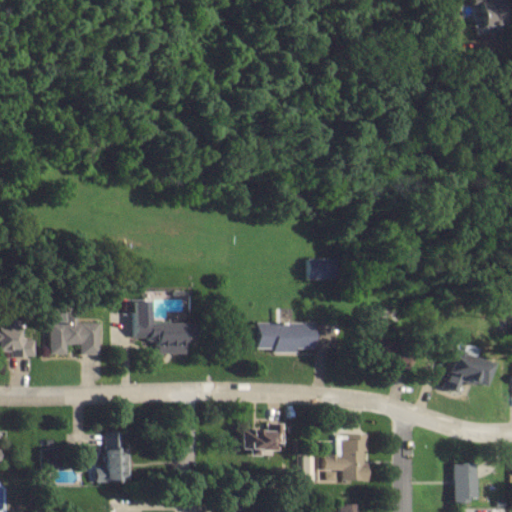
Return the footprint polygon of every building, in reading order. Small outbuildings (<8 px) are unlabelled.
[(474,1),(478,30),(503,27),(499,0),(497,0),(485,1),(484,0),(469,0),(470,2),(474,1)] [(304,279),(331,279),(330,258),(303,258),(304,279)] [(129,301),(129,342),(154,342),(154,354),(181,354),(181,341),(188,341),(188,322),(146,323),(146,301),(129,301)] [(48,354),(63,354),(63,344),(78,344),(78,354),(98,354),(99,323),(77,322),(77,312),(48,311),(48,354)] [(0,350),(8,351),(8,356),(33,357),(34,340),(22,339),(22,330),(6,329),(6,322),(0,321),(0,350)] [(310,350),(309,322),(252,323),(252,349),(269,348),(269,351),(310,350)] [(480,387),(488,360),(448,349),(437,388),(454,393),(457,381),(480,387)] [(376,367),(404,367),(404,355),(376,355),(376,367)] [(238,450),(271,451),(271,443),(281,443),(282,424),(259,423),(259,430),(238,430),(238,450)] [(121,447),(121,432),(101,431),(100,482),(127,482),(127,447),(121,447)] [(364,435),(334,435),(334,455),(319,455),(319,470),(339,470),(339,481),(364,481),(364,435)] [(450,463),(448,501),(470,502),(471,464),(450,463)]
